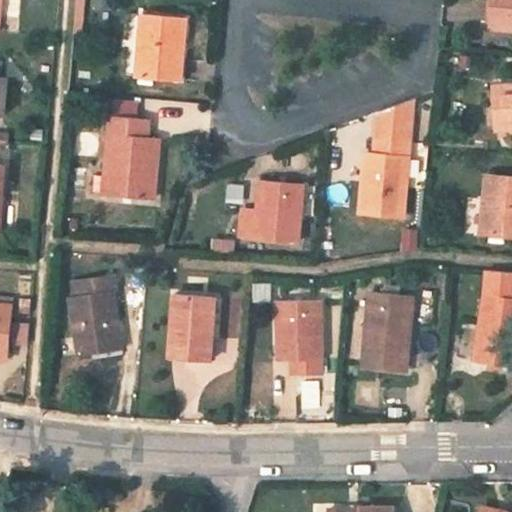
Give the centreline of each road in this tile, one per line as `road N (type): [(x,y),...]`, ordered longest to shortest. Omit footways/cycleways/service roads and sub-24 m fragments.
road 1 (residential): [(0,430),(249,453),(511,446)]
road 2 (residential): [(245,0),(234,109),(262,134),(418,69),(420,16)]
road 3 (residential): [(420,16),(247,0)]
